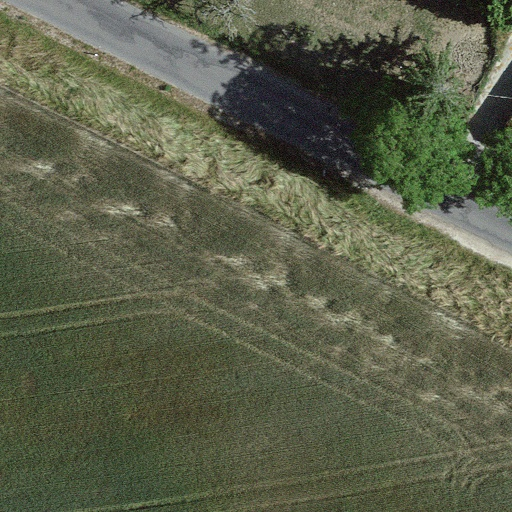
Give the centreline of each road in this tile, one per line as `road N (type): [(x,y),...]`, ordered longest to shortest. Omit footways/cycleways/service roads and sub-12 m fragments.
road 1 (tertiary): [(511,235),(39,0)]
road 2 (track): [(511,88),(457,210)]
